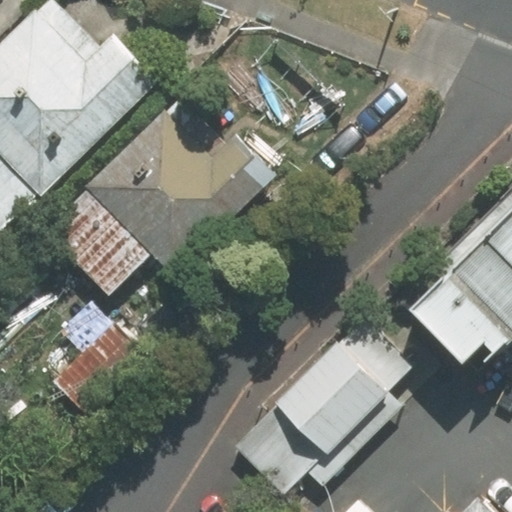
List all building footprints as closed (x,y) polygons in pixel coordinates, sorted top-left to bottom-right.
[(0,233),(154,83),(73,0),(41,0),(0,40),(0,233)] [(223,136),(178,91),(39,228),(104,294),(147,251),(174,279),(287,167),(240,119),(223,136)] [(511,186),(431,266),(511,345),(511,186)] [(153,351),(111,309),(43,376),(85,419),(153,351)] [(308,470),(323,485),(406,407),(388,388),(412,365),(365,316),(235,439),(286,492),(308,470)] [(360,511),(331,482),(306,507),(311,511),(360,511)] [(447,511),(441,506),(434,511),(501,511),(486,496),(479,503),(471,495),(453,511),(447,511)] [(275,511),(301,511),(289,499),(275,511)]
